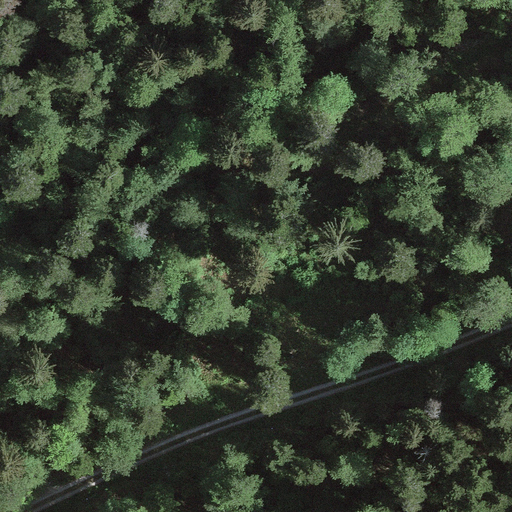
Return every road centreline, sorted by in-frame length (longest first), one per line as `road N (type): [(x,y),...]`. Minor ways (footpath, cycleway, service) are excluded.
road 1 (track): [(511,319),(214,426),(18,511)]
road 2 (track): [(309,151),(511,38)]
